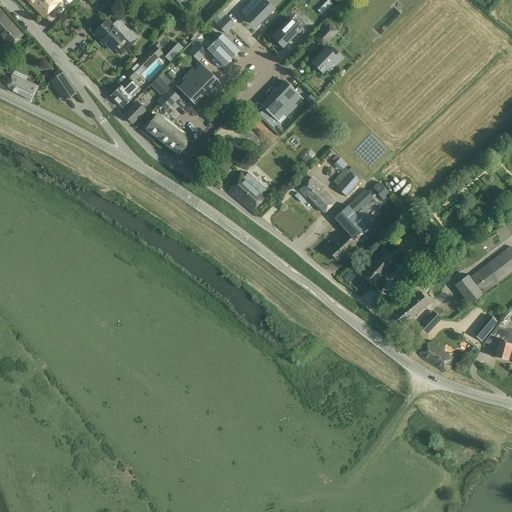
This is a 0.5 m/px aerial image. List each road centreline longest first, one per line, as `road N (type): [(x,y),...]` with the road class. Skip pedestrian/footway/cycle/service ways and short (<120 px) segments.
road 1 (tertiary): [(511,403),(426,374),(136,165)]
road 2 (residential): [(413,339),(224,194),(173,166)]
road 3 (residential): [(203,137),(187,121),(252,51),(274,72),(246,95)]
road 4 (track): [(426,374),(363,466),(344,485),(309,498)]
road 5 (tertiary): [(136,165),(0,96)]
road 6 (residential): [(173,166),(69,73)]
